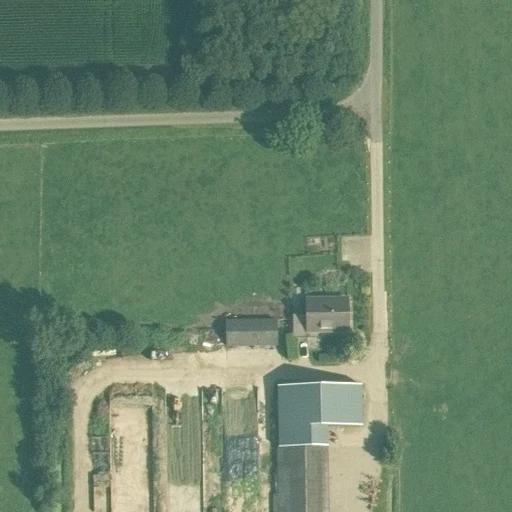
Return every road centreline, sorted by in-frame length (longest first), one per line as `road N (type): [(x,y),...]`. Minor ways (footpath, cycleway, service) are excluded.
road 1 (unclassified): [(0,117),(346,108),(371,95),(384,55),(383,0)]
road 2 (unknown): [(371,95),(392,511)]
